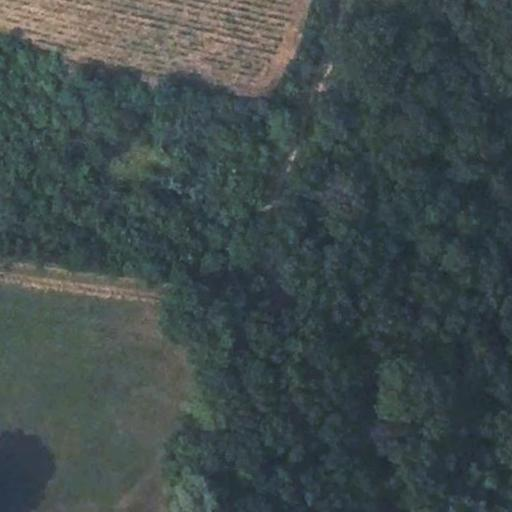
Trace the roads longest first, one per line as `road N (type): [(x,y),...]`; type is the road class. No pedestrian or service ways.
road 1 (unclassified): [(370,511),(331,327),(274,249)]
road 2 (track): [(274,249),(336,0)]
